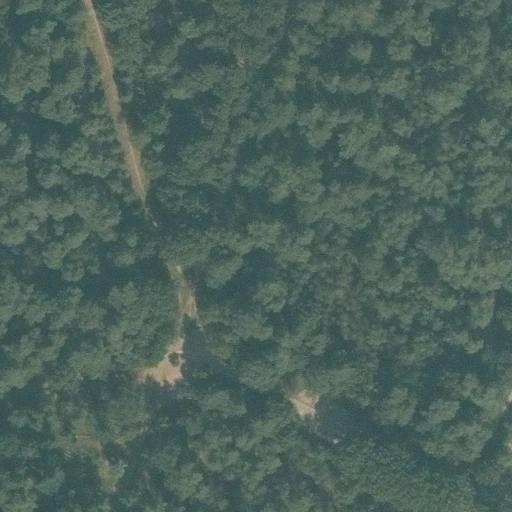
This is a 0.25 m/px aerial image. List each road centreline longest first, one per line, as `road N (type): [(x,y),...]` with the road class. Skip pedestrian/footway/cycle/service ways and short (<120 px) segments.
road 1 (track): [(173,352),(81,0)]
road 2 (unclassified): [(499,511),(199,357)]
road 3 (track): [(113,511),(173,352)]
road 4 (track): [(0,415),(134,376),(160,380)]
